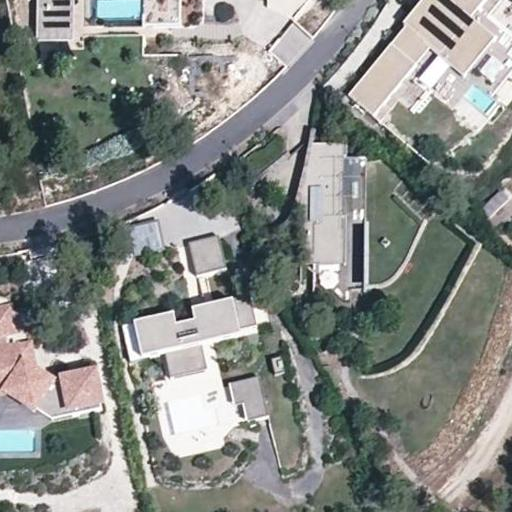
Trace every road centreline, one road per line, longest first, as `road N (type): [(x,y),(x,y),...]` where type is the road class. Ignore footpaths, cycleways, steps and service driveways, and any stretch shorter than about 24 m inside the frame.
road 1 (residential): [(360,0),(300,76),(191,163),(121,196),(0,228)]
road 2 (track): [(511,406),(475,461),(424,511)]
